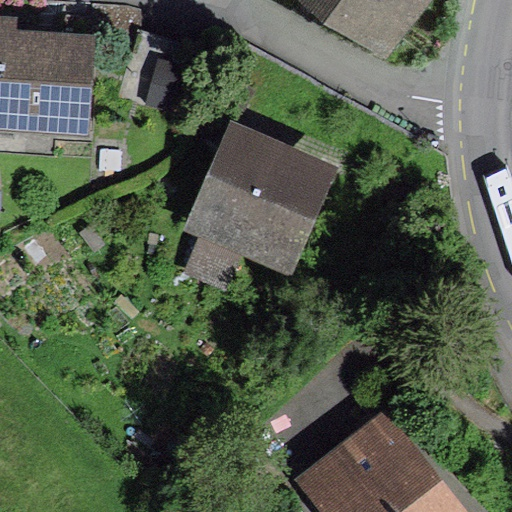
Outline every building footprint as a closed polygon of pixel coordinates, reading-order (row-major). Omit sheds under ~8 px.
[(319,0),(384,47),(418,0),(319,0)] [(0,130),(98,137),(105,34),(25,28),(26,17),(0,15),(0,130)] [(191,51),(160,42),(141,101),(172,110),(191,51)] [(242,108),(212,90),(192,123),(222,141),(242,108)] [(242,290),(257,256),(305,277),(352,168),(244,122),(243,122),(196,231),(213,238),(199,272),(242,290)] [(125,146),(102,145),(100,168),(123,169),(125,146)] [(489,511),(395,393),(339,437),(301,468),(335,511),(489,511)]
